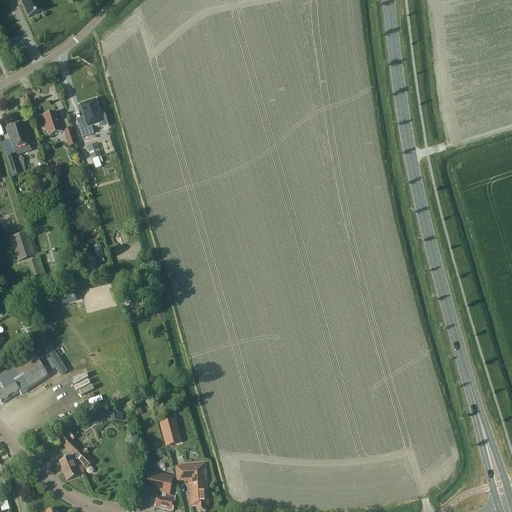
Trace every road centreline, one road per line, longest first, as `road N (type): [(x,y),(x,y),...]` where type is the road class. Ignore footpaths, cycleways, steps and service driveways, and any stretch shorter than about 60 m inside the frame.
road 1 (secondary): [(505,508),(411,164),(387,0)]
road 2 (residential): [(0,85),(78,37),(116,0)]
road 3 (tertiary): [(101,511),(59,492),(0,433)]
